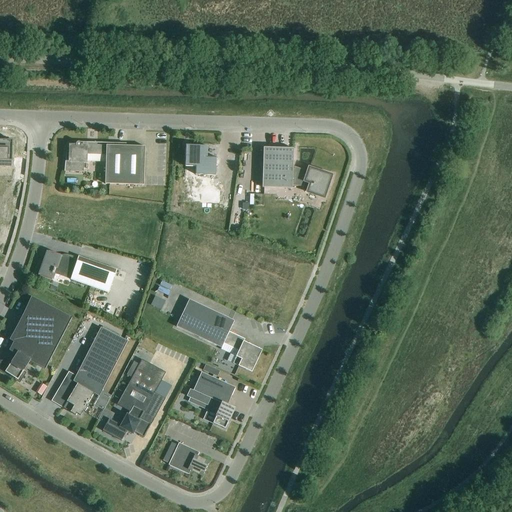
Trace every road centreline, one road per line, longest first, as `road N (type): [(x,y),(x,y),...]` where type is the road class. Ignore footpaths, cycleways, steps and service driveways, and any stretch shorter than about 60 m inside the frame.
road 1 (residential): [(0,398),(182,500),(218,496),(318,289),(361,173),(358,147),(336,127),(41,117)]
road 2 (unclassified): [(0,59),(337,68),(511,87)]
road 3 (residential): [(41,117),(36,191),(0,302)]
